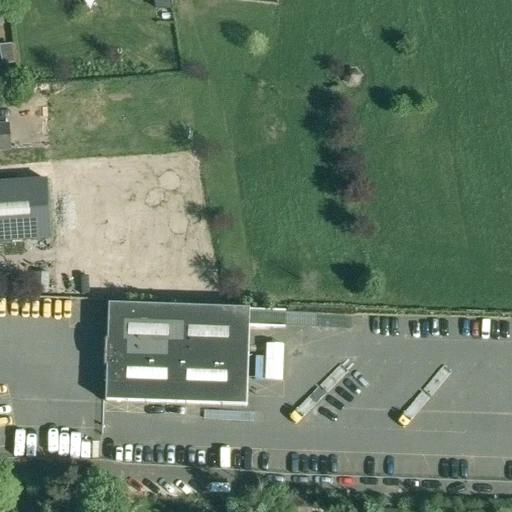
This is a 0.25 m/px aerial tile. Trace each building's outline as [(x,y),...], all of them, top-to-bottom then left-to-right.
[(348,71),(343,79),(348,86),(357,85),(360,78),(355,70),(348,71)] [(0,177),(49,174),(48,148),(48,147),(9,149),(7,126),(0,126),(0,177)] [(47,179),(0,182),(0,243),(51,240),(47,179)] [(34,272),(33,293),(48,294),(49,273),(34,272)] [(249,310),(108,305),(107,340),(105,340),(104,368),(106,368),(105,403),(246,408),(249,328),(284,330),(285,312),(249,311),(249,310)]
